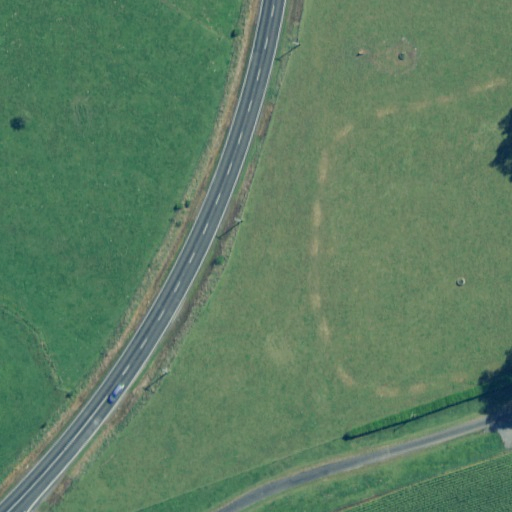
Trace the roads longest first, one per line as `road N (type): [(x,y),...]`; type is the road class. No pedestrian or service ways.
road 1 (primary): [(274,0),(240,137),(189,262),(128,368),(9,511)]
road 2 (unclassified): [(225,511),(312,474),(511,411)]
